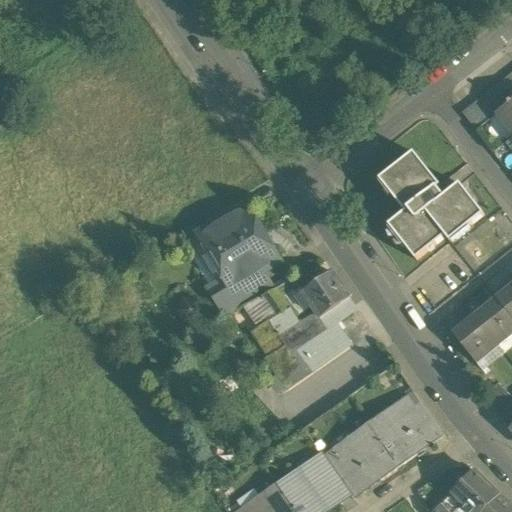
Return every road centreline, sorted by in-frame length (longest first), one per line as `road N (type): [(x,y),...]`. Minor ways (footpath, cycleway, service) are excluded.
road 1 (residential): [(308,191),(479,432)]
road 2 (residential): [(185,0),(308,191)]
road 3 (residential): [(308,191),(436,97)]
road 4 (residential): [(365,511),(479,432)]
road 5 (residential): [(436,97),(511,196)]
